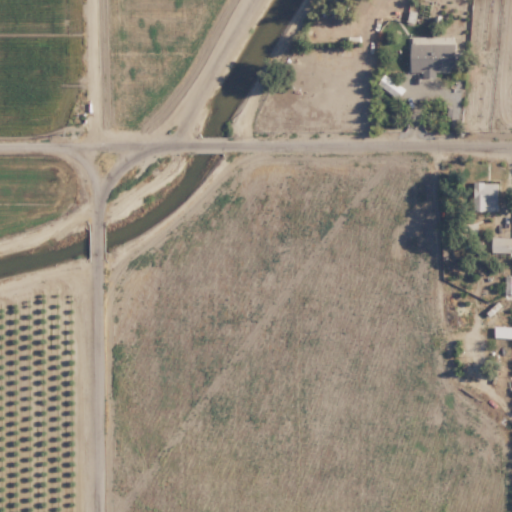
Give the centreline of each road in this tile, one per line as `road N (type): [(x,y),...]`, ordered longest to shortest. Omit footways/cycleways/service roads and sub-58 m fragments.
road 1 (residential): [(511,134),(226,134)]
road 2 (residential): [(99,511),(97,245)]
road 3 (residential): [(198,133),(0,133)]
